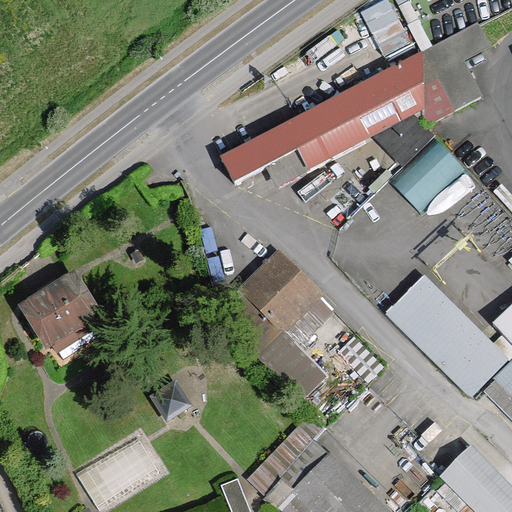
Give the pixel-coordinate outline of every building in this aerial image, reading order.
[(478,25),(424,54),(456,111),(484,96),(464,61),(490,48),(478,25)] [(429,127),(456,111),(424,54),(224,159),(235,183),(267,166),(279,188),(427,109),(427,123),(429,127)] [(426,211),(470,166),(443,140),(399,185),(426,211)] [(361,174),(335,197),(352,216),(378,192),(361,174)] [(333,313),(278,255),(241,291),(266,317),(241,340),(302,403),(327,379),(297,348),(333,313)] [(98,316),(73,277),(21,309),(47,349),(54,344),(64,361),(103,336),(92,320),(98,316)] [(511,361),(426,278),(387,317),(472,400),(511,361)] [(511,310),(495,327),(511,344),(511,310)] [(355,339),(340,354),(369,384),(384,368),(355,339)] [(511,365),(497,379),(511,395),(511,365)] [(159,394),(174,417),(195,403),(180,380),(159,394)] [(313,442),(325,427),(314,414),(249,482),(264,499),(313,442)] [(387,511),(313,442),(264,499),(281,511),(387,511)] [(511,511),(511,489),(474,451),(442,483),(419,505),(424,510),(426,511),(511,511)] [(250,511),(238,481),(222,488),(230,508),(232,511),(250,511)]
